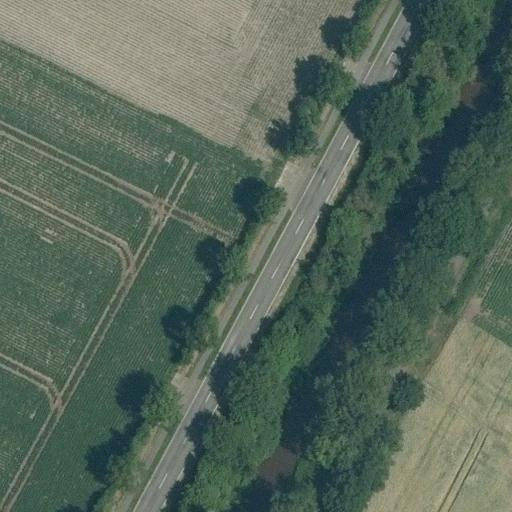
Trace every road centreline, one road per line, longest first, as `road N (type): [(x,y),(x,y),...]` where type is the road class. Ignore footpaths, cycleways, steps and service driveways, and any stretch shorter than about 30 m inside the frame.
road 1 (tertiary): [(148,511),(420,0)]
road 2 (unclassified): [(511,125),(305,511)]
